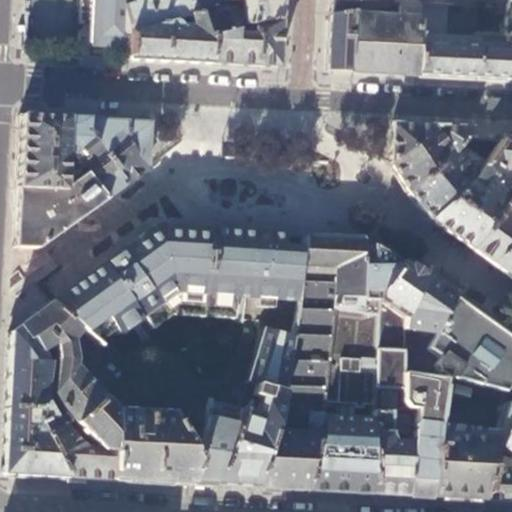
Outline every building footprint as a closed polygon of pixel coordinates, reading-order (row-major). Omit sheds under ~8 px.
[(95,0),(92,46),(128,47),(129,31),(120,0),(95,0)] [(234,0),(120,0),(129,31),(172,18),(185,15),(196,11),(196,10),(219,2),(234,0)] [(209,34),(279,20),(280,6),(280,0),(238,0),(241,11),(222,15),(219,2),(196,10),(196,11),(204,35),(209,34)] [(354,13),(329,13),(328,40),(326,70),(371,73),(416,75),(417,46),(419,3),(419,0),(405,0),(387,9),(355,16),(354,13)] [(330,0),(329,13),(354,13),(355,16),(387,9),(405,0),(330,0)] [(511,0),(506,0),(503,36),(511,36),(511,0)] [(128,47),(127,60),(162,62),(208,64),(209,34),(204,35),(196,11),(185,15),(189,27),(178,27),(178,22),(173,22),(172,18),(129,31),(128,47)] [(209,34),(208,64),(241,66),(277,68),(278,35),(279,20),(209,34)] [(417,46),(416,75),(466,78),(511,80),(511,36),(503,36),(503,39),(475,37),(475,49),(417,46)] [(34,116),(20,116),(17,189),(64,191),(65,168),(66,154),(67,118),(34,116)] [(78,118),(67,118),(66,154),(73,155),(79,163),(107,198),(127,183),(98,147),(97,148),(85,135),(87,119),(78,118)] [(102,120),(87,119),(85,135),(97,148),(98,147),(127,183),(148,168),(149,122),(102,120)] [(451,155),(470,133),(471,127),(390,125),(387,163),(406,193),(450,154),(451,155)] [(511,140),(498,140),(480,168),(496,179),(511,183),(511,192),(503,203),(507,207),(511,211),(511,140)] [(472,177),(451,155),(450,154),(406,193),(424,213),(431,222),(473,178),(472,177)] [(64,191),(17,189),(15,238),(14,247),(39,249),(107,198),(79,163),(69,170),(65,168),(64,191)] [(496,179),(480,168),(472,177),(473,178),(431,222),(445,232),(471,251),(507,207),(503,203),(487,190),(496,179)] [(511,211),(507,207),(471,251),(491,265),(511,279),(511,211)] [(171,315),(235,319),(237,297),(297,301),(301,248),(283,246),(284,236),(148,229),(51,301),(48,303),(74,327),(98,348),(141,315),(152,329),(171,315)] [(301,236),(301,248),(297,301),(296,317),(292,339),(278,408),(272,431),(316,435),(318,421),(320,406),(331,309),(359,313),(361,268),(362,240),(301,236)] [(371,268),(361,268),(359,313),(375,314),(376,301),(376,291),(399,262),(371,246),(371,268)] [(424,280),(399,262),(376,291),(376,301),(402,315),(410,297),(424,280)] [(426,349),(452,300),(424,280),(410,297),(402,315),(376,301),(375,314),(371,407),(370,411),(389,413),(387,436),(394,441),(410,442),(406,496),(427,497),(438,425),(442,394),(445,377),(441,375),(431,365),(437,358),(426,349)] [(511,376),(511,342),(452,300),(426,349),(437,358),(431,365),(441,375),(445,377),(472,384),(503,391),(511,376)] [(188,484),(195,458),(191,458),(180,431),(175,432),(167,414),(112,411),(71,368),(72,360),(67,340),(75,334),(74,327),(48,303),(19,326),(41,351),(50,344),(54,346),(55,363),(50,394),(60,411),(96,450),(98,453),(109,454),(108,480),(146,482),(188,484)] [(331,309),(320,406),(352,407),(352,410),(359,410),(359,407),(371,407),(375,314),(359,313),(331,309)] [(37,425),(51,417),(39,399),(45,366),(38,352),(41,351),(19,326),(8,334),(5,410),(2,474),(19,475),(62,478),(37,425)] [(292,339),(261,329),(244,383),(263,389),(254,416),(235,410),(212,486),(229,487),(253,488),(272,431),(278,408),(292,339)] [(143,404),(164,399),(152,371),(127,371),(137,400),(143,404)] [(472,384),(445,377),(442,394),(471,400),(472,384)] [(263,389),(244,383),(235,410),(254,416),(263,389)] [(235,410),(207,403),(195,458),(188,484),(198,485),(212,486),(235,410)] [(510,463),(511,458),(511,409),(504,407),(495,438),(489,459),(481,500),(511,502),(511,472),(507,473),(502,473),(505,463),(510,463)] [(370,494),(406,496),(410,442),(394,441),(387,436),(389,413),(370,411),(370,423),(369,437),(370,494)] [(82,479),(108,480),(109,454),(98,453),(96,450),(82,450),(51,417),(37,425),(62,478),(82,479)] [(370,423),(318,421),(316,435),(307,491),(333,492),(370,494),(369,437),(370,423)] [(479,429),(438,425),(427,497),(481,500),(489,459),(495,438),(478,436),(479,429)] [(307,491),(316,435),(272,431),(253,488),(278,489),(307,491)] [(507,473),(510,463),(505,463),(502,473),(507,473)]
